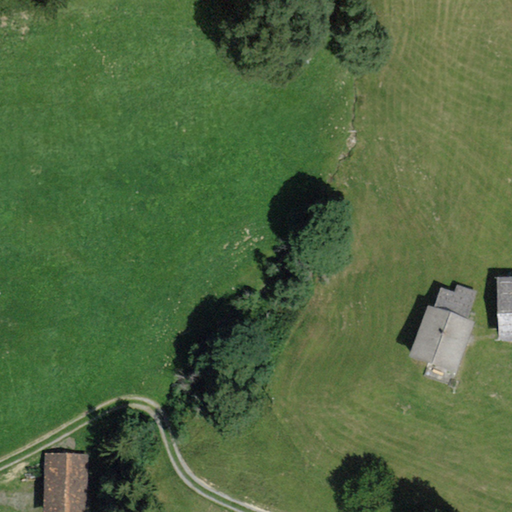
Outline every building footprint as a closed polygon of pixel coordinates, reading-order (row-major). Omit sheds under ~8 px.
[(301,30),(256,33),(258,56),(302,52),(301,30)] [(511,281),(496,283),(498,348),(511,347),(511,281)] [(441,291),(433,314),(466,326),(477,294),(457,287),(454,295),(441,291)] [(433,314),(427,312),(407,366),(455,383),(474,329),(466,326),(433,314)] [(86,511),(89,460),(44,458),(42,511),(86,511)]
